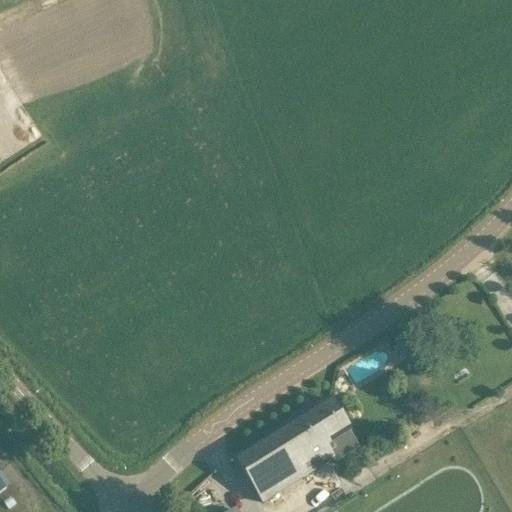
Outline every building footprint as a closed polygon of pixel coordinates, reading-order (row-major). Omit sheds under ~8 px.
[(420,343),(411,329),(398,337),(407,351),(420,343)] [(349,383),(388,367),(381,351),(343,367),(349,383)] [(235,459),(235,460),(263,504),(333,460),(326,447),(349,433),(329,400),(235,459)] [(453,440),(427,455),(438,474),(464,458),(453,440)] [(353,501),(358,511),(419,511),(403,477),(353,501)]
